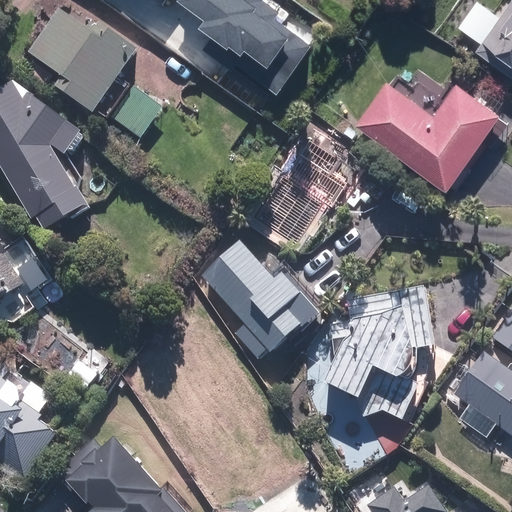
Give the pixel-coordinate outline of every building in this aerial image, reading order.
[(318,31),(279,0),(187,0),(224,29),(214,43),(272,89),(318,31)] [(469,56),(511,85),(511,0),(507,0),(494,19),(474,5),(456,30),(477,45),(469,56)] [(25,57),(55,86),(62,91),(56,99),(88,120),(133,52),(93,26),(84,40),(56,13),(25,57)] [(76,138),(26,107),(13,84),(0,91),(0,174),(38,243),(87,215),(59,165),(76,138)] [(381,84),(350,127),(442,194),(497,118),(450,84),(426,116),(381,84)] [(130,89),(110,122),(142,140),(161,107),(130,89)] [(304,139),(252,225),(295,252),(319,213),(329,220),(350,186),(333,175),(341,162),(304,139)] [(237,247),(198,284),(266,358),(313,315),(279,278),(272,285),(237,247)] [(0,300),(22,286),(0,252),(0,300)] [(398,378),(401,361),(430,357),(422,294),(345,304),(347,325),(328,327),(332,359),(318,394),(399,427),(416,386),(398,378)] [(511,309),(488,344),(511,361),(511,309)] [(511,376),(482,355),(449,402),(462,412),(454,424),(482,444),(489,433),(511,449),(511,376)] [(0,463),(24,480),(55,436),(36,424),(49,405),(27,389),(19,402),(0,388),(0,383),(8,373),(0,367),(0,463)] [(158,501),(111,450),(105,456),(94,444),(53,482),(80,511),(181,511),(165,494),(158,501)] [(389,497),(367,511),(434,511),(420,493),(397,509),(389,497)]
